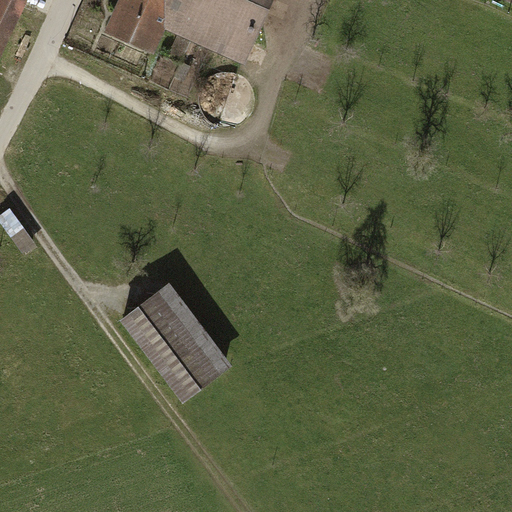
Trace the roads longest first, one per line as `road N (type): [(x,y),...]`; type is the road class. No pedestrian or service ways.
road 1 (track): [(0,173),(246,511)]
road 2 (residential): [(0,152),(68,0)]
